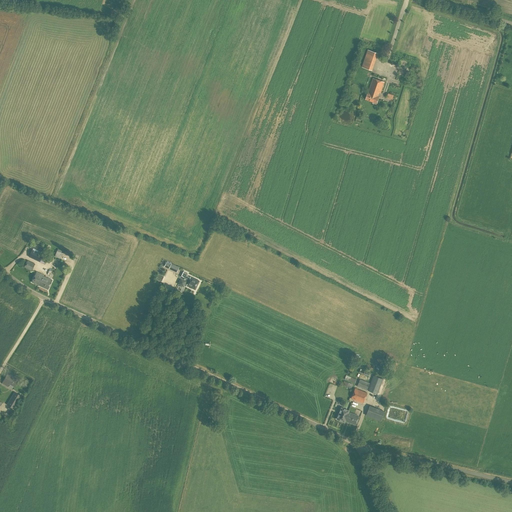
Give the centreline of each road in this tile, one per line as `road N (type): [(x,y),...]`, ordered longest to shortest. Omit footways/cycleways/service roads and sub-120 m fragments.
road 1 (unclassified): [(363,447),(29,290),(0,267)]
road 2 (unclassified): [(511,481),(363,447)]
